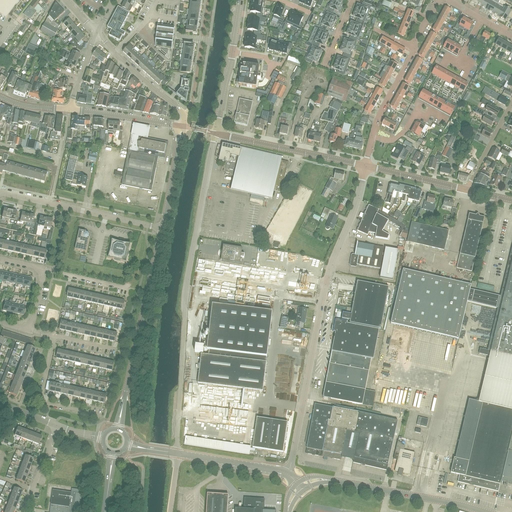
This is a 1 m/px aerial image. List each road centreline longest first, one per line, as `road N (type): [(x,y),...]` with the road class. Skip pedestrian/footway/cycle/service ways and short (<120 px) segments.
road 1 (unclassified): [(216,133),(185,286),(176,449)]
road 2 (unclassified): [(286,471),(327,271),(365,165)]
road 3 (tertiary): [(116,429),(162,228)]
road 4 (tertiary): [(216,133),(365,165)]
road 5 (tertiary): [(483,511),(341,482)]
road 6 (unclassified): [(182,126),(184,113),(96,33)]
road 7 (residential): [(100,415),(42,400),(54,336)]
